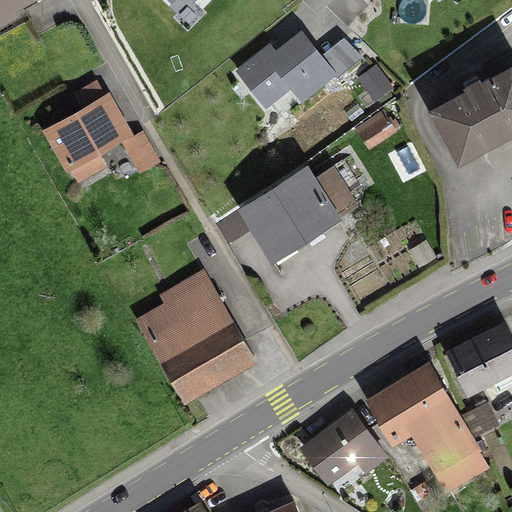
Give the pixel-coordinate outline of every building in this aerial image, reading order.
[(0,0),(0,26),(17,17),(15,13),(37,0),(0,0)] [(165,0),(180,14),(176,18),(188,30),(205,13),(195,3),(197,0),(165,0)] [(270,42),(232,77),(266,113),(290,95),(302,110),(364,62),(343,39),(320,54),(301,33),(278,50),(270,42)] [(511,73),(437,114),(464,165),(511,139),(511,73)] [(87,111),(47,133),(74,185),(130,156),(141,177),(156,169),(139,138),(133,141),(103,84),(79,97),(87,111)] [(306,173),(240,215),(271,262),(336,220),(306,173)] [(148,336),(186,403),(254,364),(208,284),(167,307),(175,321),(148,336)] [(511,343),(504,327),(449,354),(471,397),(511,376),(511,343)] [(476,453),(429,367),(370,400),(396,448),(418,435),(439,473),(476,453)] [(352,413),(304,448),(329,483),(359,461),(367,472),(385,459),(352,413)]
